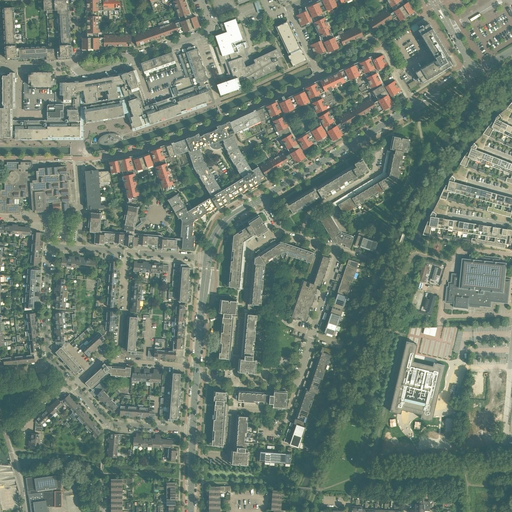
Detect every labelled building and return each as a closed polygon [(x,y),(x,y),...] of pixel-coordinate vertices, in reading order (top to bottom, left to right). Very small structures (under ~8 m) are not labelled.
[(58,13),(59,34),(59,45),(60,48),(57,48),(54,48),(46,49),(46,46),(19,48),(16,48),(16,45),(14,7),(2,8),(4,46),(5,58),(11,58),(11,60),(20,59),(23,59),(23,61),(27,61),(27,59),(34,58),(34,61),(37,61),(37,58),(45,58),(45,60),(55,60),(57,60),(66,59),(65,57),(72,57),(71,44),(69,12),(69,4),(66,4),(66,0),(43,0),(44,11),(47,11),(50,10),(50,9),(54,9),(55,10),(57,10),(58,13)] [(86,0),(87,14),(87,16),(87,34),(90,34),(90,33),(93,33),(93,38),(87,38),(82,38),(82,49),(104,49),(104,47),(131,46),(131,35),(103,35),(103,38),(98,38),(98,27),(98,21),(98,13),(98,11),(119,10),(119,11),(120,11),(119,0),(86,0)] [(186,20),(184,15),(187,14),(187,15),(190,14),(184,0),(149,0),(151,4),(151,3),(160,0),(172,0),(175,6),(180,22),(175,23),(175,21),(133,35),(137,46),(178,32),(179,34),(200,27),(196,16),(191,18),(186,20)] [(151,3),(151,4),(154,13),(159,12),(163,10),(175,6),(172,0),(160,0),(151,3)] [(258,0),(253,2),(257,13),(262,11),(258,0)] [(403,5),(399,0),(322,0),(320,2),(317,3),(307,8),(328,52),(338,48),(337,45),(342,43),(343,46),(363,36),(358,26),(333,37),(329,28),(329,27),(322,13),(325,12),(332,9),(332,8),(343,3),(349,0),(386,0),(394,11),(390,14),(386,9),(368,21),(374,31),(392,19),(395,24),(414,12),(408,2),(403,5)] [(49,46),(46,46),(46,49),(54,48),(57,48),(60,48),(59,45),(59,34),(58,13),(57,10),(55,10),(54,9),(50,9),(50,10),(47,11),(49,46)] [(329,27),(339,23),(332,9),(325,12),(322,13),(329,27)] [(117,20),(120,20),(120,11),(119,11),(119,10),(98,11),(98,13),(98,21),(111,21),(117,21),(117,20)] [(306,11),(301,13),(306,23),(311,21),(306,11)] [(306,23),(301,13),(296,16),(301,26),(306,23)] [(418,31),(424,41),(436,60),(434,61),(416,72),(422,83),(452,65),(448,60),(446,61),(445,59),(449,57),(429,24),(428,24),(424,18),(416,23),(417,25),(422,22),(425,26),(418,31)] [(269,73),(272,72),(273,71),(275,70),(281,67),(277,57),(280,56),(277,49),(269,52),(266,53),(266,54),(261,56),(259,57),(253,60),(255,63),(248,66),(245,67),(243,61),(247,60),(243,49),(249,47),(241,23),(237,24),(235,19),(220,24),(223,33),(215,36),(218,46),(215,47),(221,65),(224,63),(228,73),(226,74),(227,78),(229,77),(230,80),(216,85),(220,95),(226,93),(228,93),(237,89),(238,90),(238,91),(239,91),(240,91),(240,90),(241,90),(241,89),(241,88),(239,81),(253,76),(254,80),(260,77),(262,76),(267,74),(269,73)] [(278,29),(280,33),(289,29),(288,26),(289,26),(287,22),(278,26),(279,29),(278,29)] [(410,26),(414,32),(419,28),(415,23),(410,26)] [(283,37),(284,39),(293,35),(291,31),(290,31),(289,29),(280,33),(281,37),(283,37)] [(293,35),(284,39),(285,42),(284,42),(288,50),(289,50),(291,54),(288,56),(291,63),(292,65),(295,64),(295,65),(303,61),(303,60),(305,59),(301,49),(300,50),(297,44),(296,44),(294,39),(295,39),(293,35)] [(320,40),(315,43),(320,53),(325,51),(320,40)] [(320,53),(315,43),(310,45),(315,56),(320,53)] [(14,108),(14,90),(15,90),(15,82),(16,82),(16,79),(16,78),(15,78),(15,73),(9,73),(9,74),(8,74),(8,76),(2,76),(2,93),(2,108),(0,107),(0,137),(13,137),(13,132),(15,132),(15,137),(15,139),(21,139),(21,140),(23,140),(23,138),(29,138),(29,140),(31,140),(31,139),(32,139),(42,139),(42,140),(45,140),(45,138),(48,138),(48,137),(50,137),(50,138),(53,138),(53,137),(64,137),(64,138),(66,138),(66,137),(72,137),(72,138),(74,138),(74,137),(80,137),(80,125),(81,125),(81,121),(79,121),(79,118),(79,116),(79,91),(81,90),(84,90),(85,99),(87,109),(84,109),(86,122),(87,121),(87,123),(89,122),(89,121),(91,121),(92,121),(92,123),(95,122),(94,120),(100,119),(100,121),(102,121),(102,120),(103,120),(102,119),(107,118),(107,119),(108,119),(108,120),(110,119),(110,117),(116,117),(116,118),(118,118),(118,116),(121,116),(121,117),(123,116),(123,115),(124,115),(122,103),(119,103),(118,98),(116,84),(118,84),(120,84),(129,110),(130,112),(132,111),(133,116),(129,118),(130,121),(129,121),(130,123),(131,123),(133,128),(144,124),(143,122),(145,121),(146,124),(150,122),(151,124),(156,122),(156,123),(158,122),(158,121),(163,120),(164,121),(166,120),(166,119),(176,115),(177,116),(179,115),(178,114),(181,113),(181,112),(183,111),(186,111),(185,110),(196,106),(196,107),(198,106),(204,104),(206,104),(206,103),(207,104),(215,101),(213,96),(207,80),(208,79),(207,77),(206,77),(204,72),(205,71),(204,67),(203,67),(201,61),(202,61),(200,56),(199,57),(197,51),(198,51),(197,48),(195,49),(194,46),(191,47),(190,46),(188,47),(188,48),(187,49),(186,49),(187,52),(177,55),(179,60),(179,61),(175,62),(171,51),(169,52),(169,53),(164,55),(163,54),(159,56),(159,57),(153,59),(153,58),(149,59),(149,61),(143,63),(143,61),(140,62),(144,73),(156,69),(157,74),(166,71),(170,81),(167,82),(168,87),(171,86),(175,96),(156,103),(156,104),(154,105),(156,110),(153,111),(152,106),(151,104),(145,106),(137,83),(139,82),(135,70),(122,74),(122,73),(117,74),(118,76),(117,76),(116,76),(100,79),(82,82),(80,82),(79,82),(79,81),(74,81),(70,77),(69,77),(68,76),(67,77),(66,77),(65,78),(65,79),(65,80),(61,80),(61,81),(60,81),(60,84),(62,84),(62,85),(60,85),(60,89),(55,89),(55,104),(48,104),(48,105),(47,105),(47,118),(47,120),(33,120),(33,122),(30,122),(30,127),(28,127),(28,122),(26,122),(26,120),(12,120),(12,108),(14,108)] [(383,55),(379,57),(372,60),(377,70),(388,65),(383,55)] [(305,88),(312,103),(316,113),(327,108),(326,106),(322,98),(320,94),(325,91),(329,89),(330,89),(354,78),(359,75),(364,73),(367,79),(368,83),(370,86),(370,88),(381,83),(369,58),(360,63),(359,63),(350,67),(315,83),(315,84),(305,88)] [(31,87),(36,87),(37,87),(42,87),(47,87),(48,87),(52,87),(53,87),(53,85),(56,85),(56,79),(56,75),(53,75),(53,72),(52,72),(48,72),(47,72),(42,72),(37,72),(36,72),(31,72),(31,74),(28,74),(28,83),(31,83),(31,87)] [(354,78),(359,87),(361,92),(370,88),(370,86),(368,83),(367,79),(364,73),(359,75),(354,78)] [(408,84),(411,88),(417,85),(414,80),(408,84)] [(395,81),(389,84),(395,94),(400,90),(395,81)] [(395,94),(389,84),(385,86),(391,96),(395,94)] [(372,91),(378,100),(373,103),(370,98),(342,115),(337,118),(340,123),(336,125),(328,111),(318,117),(327,132),(332,141),(347,132),(344,127),(348,124),(376,108),(379,113),(393,104),(387,95),(388,95),(387,94),(382,97),(380,93),(382,92),(383,93),(385,91),(382,85),(372,91)] [(326,106),(327,108),(336,104),(330,89),(329,89),(325,91),(320,94),(322,98),(326,106)] [(294,96),(298,107),(309,102),(304,92),(294,96)] [(279,103),(284,113),(294,109),(289,98),(279,103)] [(172,144),(166,146),(162,147),(161,148),(150,151),(151,154),(150,154),(141,157),(133,160),(131,160),(131,158),(129,158),(120,160),(117,160),(109,162),(111,173),(122,171),(128,203),(140,200),(133,172),(145,168),(154,165),(155,165),(164,193),(175,189),(173,184),(171,179),(170,174),(168,168),(166,163),(165,159),(175,155),(175,154),(181,152),(188,150),(188,151),(189,152),(190,152),(194,165),(201,162),(203,162),(201,155),(200,155),(200,153),(201,152),(199,147),(203,145),(203,146),(205,145),(209,143),(209,145),(210,145),(210,146),(211,147),(212,148),(213,148),(214,149),(215,149),(216,149),(217,149),(218,149),(222,147),(225,148),(226,148),(226,150),(227,152),(228,152),(229,155),(231,158),(232,158),(234,162),(234,163),(238,170),(239,169),(241,174),(240,174),(243,178),(243,177),(244,178),(235,184),(223,191),(222,190),(222,189),(219,188),(218,188),(203,163),(201,164),(195,167),(197,170),(196,170),(200,177),(201,177),(203,181),(203,182),(207,189),(208,188),(210,192),(209,193),(212,197),(213,196),(213,197),(187,213),(187,212),(188,211),(185,208),(184,208),(182,204),(183,203),(178,196),(178,197),(176,194),(169,199),(180,218),(180,219),(183,219),(182,235),(184,235),(183,248),(192,249),(192,246),(193,247),(194,238),(193,238),(193,236),(192,235),(192,232),(191,232),(192,227),(193,227),(193,222),(194,221),(198,218),(197,217),(201,215),(202,216),(209,211),(208,211),(213,208),(213,209),(216,207),(217,208),(219,206),(220,207),(227,203),(226,202),(229,200),(228,199),(230,198),(237,194),(237,193),(239,192),(240,191),(241,190),(241,191),(243,189),(244,190),(247,188),(248,189),(250,187),(251,188),(258,184),(257,183),(259,182),(258,179),(260,178),(264,176),(259,168),(253,171),(253,173),(251,174),(237,149),(236,146),(232,136),(233,135),(233,136),(233,134),(236,133),(236,132),(237,131),(242,129),(248,126),(254,123),(260,120),(260,121),(270,117),(279,134),(278,134),(279,137),(290,132),(276,102),(266,106),(261,108),(256,111),(256,112),(230,124),(230,123),(227,124),(227,123),(219,126),(219,127),(217,128),(217,129),(208,133),(208,134),(203,136),(203,135),(202,135),(200,136),(199,135),(196,136),(196,135),(189,138),(189,139),(186,140),(172,145),(172,144)] [(499,126),(502,121),(501,121),(502,118),(500,114),(497,117),(492,122),(499,126)] [(236,133),(241,142),(246,140),(263,132),(265,131),(260,121),(260,120),(254,123),(248,126),(242,129),(237,131),(236,132),(236,133)] [(499,132),(499,131),(504,122),(502,121),(499,126),(492,122),(489,126),(494,128),(493,129),(499,132)] [(499,131),(504,133),(504,134),(508,125),(504,122),(499,131)] [(321,125),(311,131),(317,141),(326,135),(321,125)] [(508,138),(509,136),(508,136),(511,128),(511,126),(508,125),(504,134),(504,133),(503,135),(508,138)] [(491,134),(493,129),(494,128),(489,126),(486,130),(483,134),(490,137),(491,134)] [(105,135),(102,136),(101,136),(100,139),(99,139),(99,141),(100,143),(103,144),(106,145),(111,144),(115,143),(118,141),(118,142),(120,139),(120,137),(121,137),(119,135),(117,134),(113,133),(109,134),(109,133),(105,135)] [(283,152),(264,163),(259,166),(265,176),(288,162),(291,166),(305,157),(300,148),(299,147),(295,150),(292,146),(295,145),(295,146),(298,144),(291,134),(281,139),(290,153),(285,156),(283,152)] [(297,140),(303,149),(313,143),(307,134),(297,140)] [(398,179),(398,176),(402,155),(403,151),(406,152),(408,139),(402,138),(401,140),(400,140),(400,138),(393,136),(391,149),(394,150),(394,154),(392,153),(391,155),(388,174),(389,174),(389,176),(387,177),(386,175),(338,205),(343,214),(392,185),(391,183),(396,180),(396,178),(398,179)] [(475,155),(477,150),(476,150),(477,146),(474,143),(472,146),(468,152),(475,155)] [(175,189),(184,186),(185,186),(179,167),(186,165),(193,163),(190,152),(189,152),(188,151),(188,150),(181,152),(175,154),(175,155),(165,159),(166,163),(168,168),(170,174),(171,179),(173,184),(175,189)] [(476,161),(476,160),(480,151),(477,150),(475,155),(468,152),(465,156),(470,158),(470,159),(476,161)] [(476,160),(481,162),(484,153),(480,151),(476,160)] [(386,154),(389,154),(391,155),(392,153),(389,152),(386,152),(384,153),(380,174),(326,207),(328,210),(327,210),(327,211),(341,233),(342,233),(328,210),(338,205),(386,175),(387,177),(389,176),(389,174),(388,174),(382,173),(383,171),(383,167),(384,164),(386,164),(387,161),(385,161),(386,154)] [(481,162),(485,164),(489,155),(484,153),(481,162)] [(485,164),(490,166),(494,156),(489,155),(485,164)] [(468,164),(470,159),(470,158),(465,156),(461,162),(460,164),(467,167),(468,164)] [(490,166),(495,168),(498,158),(494,156),(490,166)] [(495,168),(499,169),(503,160),(498,158),(495,168)] [(368,170),(362,160),(358,162),(358,161),(354,164),(356,167),(352,169),(351,167),(316,188),(322,198),(356,177),(357,176),(360,174),(368,170)] [(499,169),(504,171),(508,162),(503,160),(499,169)] [(28,190),(28,178),(28,175),(31,175),(31,173),(35,173),(34,162),(21,162),(21,165),(19,165),(19,162),(7,162),(7,164),(5,164),(5,189),(0,190),(0,192),(0,210),(0,213),(19,214),(19,211),(22,211),(22,206),(19,206),(19,197),(28,197),(28,190)] [(503,173),(508,175),(511,164),(511,163),(508,162),(504,171),(503,173)] [(28,178),(28,190),(28,197),(31,197),(32,206),(29,206),(30,211),(34,210),(35,213),(46,212),(46,209),(49,209),(48,205),(52,204),(53,209),(55,209),(55,211),(67,210),(67,208),(69,208),(69,203),(69,202),(69,201),(75,200),(74,182),(72,182),(71,179),(69,180),(68,180),(67,167),(39,168),(39,171),(36,171),(37,181),(32,181),(32,178),(28,178)] [(111,182),(109,173),(108,171),(98,172),(98,170),(93,170),(91,170),(90,171),(85,171),(88,209),(89,209),(90,210),(91,209),(104,208),(104,205),(101,205),(99,183),(111,182)] [(454,187),(455,182),(454,182),(455,178),(452,176),(450,179),(446,185),(454,187)] [(455,193),(458,183),(455,182),(454,187),(446,185),(444,189),(449,191),(449,192),(455,193)] [(292,213),(302,208),(319,198),(313,188),(287,204),(286,203),(284,204),(287,210),(289,208),(292,213)] [(447,197),(449,192),(449,191),(444,189),(442,194),(440,198),(447,200),(447,197)] [(487,211),(492,212),(497,194),(495,193),(492,192),(489,202),(493,203),(492,208),(488,207),(487,211)] [(492,212),(496,213),(501,195),(497,194),(492,212)] [(496,213),(501,215),(506,196),(501,195),(496,213)] [(501,215),(506,216),(511,197),(506,196),(501,215)] [(179,220),(180,219),(180,218),(169,199),(168,199),(167,200),(179,220)] [(133,246),(134,246),(136,246),(138,246),(138,244),(156,245),(156,247),(176,249),(177,240),(158,239),(158,237),(138,235),(134,234),(134,231),(132,231),(137,207),(128,205),(124,229),(126,230),(126,234),(124,234),(104,233),(104,235),(95,234),(94,243),(104,243),(104,242),(123,243),(123,245),(124,245),(127,246),(127,245),(128,245),(129,246),(132,247),(133,246)] [(334,243),(338,244),(340,237),(338,235),(341,233),(327,211),(318,217),(334,243)] [(436,223),(437,217),(436,217),(437,214),(433,211),(431,215),(428,221),(436,223)] [(91,213),(90,222),(99,223),(100,213),(91,213)] [(246,227),(244,228),(233,235),(228,287),(239,288),(243,242),(252,236),(251,234),(254,232),(256,236),(267,229),(264,223),(262,224),(261,223),(263,222),(259,216),(248,223),(249,225),(246,227)] [(146,217),(140,218),(141,222),(136,227),(137,229),(147,220),(146,217)] [(438,228),(440,218),(437,217),(436,223),(428,221),(426,226),(432,227),(438,228)] [(99,223),(90,222),(89,232),(98,233),(99,223)] [(471,243),(476,244),(479,224),(477,224),(474,223),(472,233),(476,234),(476,239),(472,238),(471,243)] [(32,235),(32,242),(40,242),(40,238),(41,238),(42,233),(30,232),(30,226),(25,225),(25,227),(21,227),(21,238),(22,238),(22,234),(32,235)] [(480,244),(485,245),(488,226),(484,225),(480,244)] [(431,233),(432,227),(426,226),(423,235),(425,235),(430,236),(431,233)] [(485,245),(490,246),(493,227),(488,226),(485,245)] [(490,246),(495,247),(498,228),(493,227),(490,246)] [(495,247),(500,248),(503,228),(498,228),(495,247)] [(505,248),(506,244),(508,229),(503,228),(500,248),(505,248)] [(354,245),(359,247),(363,237),(364,234),(359,233),(358,234),(357,234),(356,237),(357,238),(354,245)] [(340,237),(338,244),(350,248),(353,238),(343,234),(342,238),(340,238),(340,237)] [(359,247),(364,249),(368,238),(363,237),(359,247)] [(364,249),(369,250),(373,240),(368,238),(364,249)] [(373,240),(369,250),(374,252),(378,242),(373,240)] [(281,254),(284,244),(280,243),(277,245),(276,244),(254,258),(254,263),(253,263),(250,304),(261,305),(264,264),(269,261),(268,260),(276,255),(277,256),(281,254)] [(285,243),(284,244),(281,254),(281,253),(286,255),(289,245),(285,243)] [(294,246),(289,245),(286,255),(291,256),(294,246)] [(299,248),(294,246),(291,256),(296,258),(299,248)] [(304,249),(299,248),(296,258),(301,260),(304,249)] [(309,251),(304,249),(301,260),(305,261),(309,251)] [(314,253),(309,251),(305,261),(310,263),(311,263),(313,256),(314,253)] [(500,257),(470,254),(469,259),(463,258),(462,258),(462,259),(460,276),(453,275),(452,283),(451,282),(449,282),(448,287),(447,302),(454,302),(454,304),(454,307),(469,309),(469,303),(474,304),(474,306),(491,307),(491,305),(492,302),(508,304),(511,279),(505,279),(507,263),(500,262),(500,257)] [(313,256),(311,263),(310,263),(307,272),(310,273),(315,257),(313,256)] [(323,256),(318,268),(325,271),(329,258),(323,256)] [(348,259),(347,264),(357,268),(358,263),(348,259)] [(182,264),(182,267),(179,301),(187,302),(187,299),(189,299),(189,293),(188,293),(188,287),(190,288),(190,282),(188,282),(189,276),(190,276),(191,271),(189,270),(190,267),(186,267),(186,264),(182,264)] [(347,264),(345,269),(355,272),(357,268),(347,264)] [(418,281),(424,283),(429,266),(423,264),(418,281)] [(291,317),(296,319),(296,318),(298,319),(298,317),(300,317),(299,319),(305,321),(310,309),(309,308),(310,305),(311,306),(316,289),(315,289),(317,285),(320,286),(325,271),(318,268),(313,284),(303,280),(291,317)] [(345,269),(343,274),(353,277),(355,272),(345,269)] [(343,274),(342,279),(352,282),(353,277),(343,274)] [(342,279),(340,284),(350,287),(352,282),(342,279)] [(340,284),(338,288),(349,292),(350,287),(340,284)] [(338,288),(337,293),(347,297),(349,292),(338,288)] [(337,293),(335,298),(345,302),(347,297),(337,293)] [(427,309),(426,312),(431,313),(436,296),(431,295),(429,300),(425,299),(423,307),(427,309)] [(335,298),(333,303),(344,307),(345,302),(335,298)] [(222,317),(219,358),(229,359),(233,318),(231,318),(231,314),(235,314),(236,301),(230,300),(229,303),(228,303),(228,300),(221,300),(220,313),(223,313),(223,317),(222,317)] [(333,303),(332,308),(342,311),(344,307),(333,303)] [(412,305),(410,311),(431,317),(431,315),(414,310),(415,306),(412,305)] [(332,308),(330,313),(340,316),(342,311),(332,308)] [(56,310),(56,311),(56,313),(54,313),(54,316),(53,316),(53,319),(62,318),(65,318),(65,311),(56,310)] [(246,314),(242,355),(244,355),(244,359),(240,359),(239,372),(246,372),(246,370),(247,370),(247,372),(254,373),(255,360),(252,360),(253,356),(257,315),(253,315),(253,312),(246,311),(246,314)] [(329,317),(339,321),(342,322),(343,317),(340,316),(330,313),(329,317)] [(129,325),(129,328),(128,331),(127,331),(126,336),(128,336),(128,339),(128,342),(126,342),(126,348),(127,348),(127,351),(130,351),(130,354),(143,355),(143,352),(135,351),(137,317),(130,316),(129,319),(128,319),(127,325),(129,325)] [(329,317),(327,322),(337,326),(339,321),(329,317)] [(337,326),(327,322),(325,327),(335,331),(337,326)] [(325,333),(324,335),(335,338),(335,336),(334,336),(335,331),(325,327),(324,332),(325,333)] [(424,329),(423,334),(435,336),(437,327),(424,328),(424,329)] [(99,332),(96,336),(102,344),(105,342),(104,341),(105,339),(99,332)] [(96,336),(92,339),(98,346),(100,344),(101,345),(102,344),(96,336)] [(92,339),(89,342),(95,350),(98,348),(97,347),(98,346),(92,339)] [(173,348),(176,349),(182,349),(182,344),(181,344),(181,340),(170,339),(170,340),(173,341),(173,348)] [(65,341),(55,342),(56,348),(58,350),(55,352),(75,374),(77,372),(79,374),(83,370),(81,368),(80,369),(61,347),(65,343),(65,341)] [(394,394),(390,411),(397,413),(400,413),(401,409),(421,414),(420,418),(431,421),(434,408),(437,394),(444,365),(434,363),(433,366),(412,362),(416,344),(406,341),(395,388),(394,394)] [(29,345),(30,355),(34,355),(34,352),(39,351),(39,346),(37,346),(37,342),(26,344),(26,345),(29,345)] [(89,342),(85,345),(91,352),(92,351),(93,352),(95,350),(89,342)] [(91,352),(85,345),(81,349),(88,357),(90,354),(89,353),(91,352)] [(320,352),(330,355),(332,356),(334,351),(322,347),(320,352)] [(167,351),(166,358),(170,358),(170,360),(175,360),(176,349),(173,348),(173,351),(167,351)] [(320,352),(318,356),(329,360),(330,355),(320,352)] [(12,353),(11,354),(13,365),(16,364),(17,366),(19,365),(18,356),(13,357),(12,353)] [(3,358),(3,361),(4,367),(9,366),(9,365),(13,365),(11,354),(10,354),(11,357),(3,358)] [(34,355),(30,355),(25,356),(26,363),(29,363),(30,364),(35,364),(34,355)] [(318,356),(317,361),(327,365),(329,360),(318,356)] [(317,361),(315,366),(325,370),(327,365),(317,361)] [(85,382),(90,388),(108,372),(109,373),(110,373),(110,375),(130,376),(131,367),(125,367),(125,369),(111,367),(111,366),(106,366),(104,363),(102,365),(103,366),(85,382)] [(315,366),(314,371),(324,374),(325,370),(315,366)] [(314,371),(312,376),(322,379),(324,374),(314,371)] [(173,373),(171,390),(169,418),(160,418),(160,421),(173,422),(173,419),(177,419),(177,416),(179,416),(179,411),(178,411),(178,405),(179,405),(180,399),(178,399),(179,393),(180,394),(180,391),(181,388),(179,388),(180,382),(181,382),(182,377),(180,376),(180,373),(173,373)] [(312,376),(310,380),(320,384),(322,379),(312,376)] [(310,380),(309,385),(319,389),(320,384),(310,380)] [(90,392),(92,394),(103,385),(101,382),(90,392)] [(94,397),(97,395),(102,389),(105,387),(103,385),(92,394),(94,397)] [(309,385),(307,390),(315,393),(317,394),(319,389),(309,385)] [(461,387),(452,385),(449,396),(458,398),(461,387)] [(97,398),(99,400),(106,394),(102,389),(97,395),(99,397),(97,398)] [(305,389),(303,394),(313,398),(315,393),(307,390),(305,389)] [(215,404),(214,405),(214,406),(211,445),(222,446),(225,407),(225,405),(223,405),(223,401),(226,401),(226,392),(215,391),(215,395),(214,395),(213,400),(215,400),(215,404)] [(238,401),(248,402),(249,391),(239,391),(238,401)] [(248,402),(259,403),(259,392),(249,391),(248,402)] [(270,395),(269,403),(273,404),(273,407),(286,407),(286,401),(284,401),(284,399),(286,399),(287,392),(274,391),(273,395),(270,395)] [(269,403),(270,395),(270,393),(259,392),(259,403),(269,404),(269,403)] [(54,402),(51,405),(59,413),(59,412),(57,410),(65,403),(69,408),(75,402),(72,399),(73,398),(69,394),(60,402),(56,398),(53,401),(54,402)] [(102,401),(104,403),(110,398),(106,394),(99,400),(101,402),(102,401)] [(303,394),(301,399),(311,403),(313,398),(303,394)] [(105,406),(107,408),(114,402),(110,398),(104,403),(106,405),(105,406)] [(77,405),(75,402),(69,408),(73,412),(72,412),(72,413),(80,406),(78,404),(77,405)] [(115,409),(120,409),(120,407),(118,407),(114,402),(107,408),(109,410),(110,409),(112,412),(115,409)] [(300,404),(298,409),(308,412),(310,407),(300,404)] [(48,406),(45,408),(53,415),(56,412),(58,414),(59,413),(51,405),(49,407),(48,406)] [(82,408),(80,406),(72,413),(76,417),(82,411),(80,409),(82,408)] [(45,410),(43,412),(49,418),(53,415),(45,408),(44,409),(45,410)] [(298,409),(296,414),(307,417),(308,412),(298,409)] [(84,413),(82,411),(76,417),(79,421),(87,414),(85,412),(84,413)] [(41,412),(39,414),(46,422),(49,418),(43,412),(42,413),(41,412)] [(37,417),(36,418),(42,425),(46,422),(39,414),(36,416),(37,417)] [(89,416),(87,414),(79,421),(83,425),(90,419),(88,417),(89,416)] [(296,414),(295,418),(307,423),(307,422),(305,422),(307,417),(296,414)] [(248,417),(240,416),(237,416),(234,447),(237,447),(236,451),(233,451),(232,464),(238,464),(239,462),(240,462),(240,464),(247,465),(248,452),(245,451),(245,448),(248,417)] [(293,423),(295,424),(306,428),(307,423),(295,418),(293,423)] [(92,421),(90,419),(83,425),(87,430),(95,423),(93,420),(92,421)] [(97,425),(95,423),(87,430),(91,434),(98,428),(96,426),(97,425)] [(295,424),(294,429),(304,432),(306,428),(295,424)] [(100,430),(98,428),(91,434),(95,438),(103,431),(101,429),(100,430)] [(294,429),(292,434),(302,437),(304,432),(294,429)] [(292,434),(290,438),(301,442),(302,437),(292,434)] [(168,447),(168,450),(171,450),(172,438),(167,438),(167,439),(163,439),(162,447),(168,447)] [(301,442),(290,438),(289,444),(299,447),(301,442)] [(177,451),(171,450),(168,450),(167,458),(164,457),(164,459),(167,460),(175,460),(175,456),(177,456),(177,451)] [(26,478),(27,491),(28,491),(28,492),(28,494),(30,511),(47,511),(47,507),(50,507),(51,507),(54,506),(55,507),(61,507),(61,491),(61,488),(61,476),(56,476),(56,475),(34,478),(33,478),(33,477),(26,478)] [(110,511),(119,511),(120,511),(122,511),(122,483),(132,483),(132,479),(111,479),(111,483),(109,483),(109,486),(111,486),(111,494),(109,494),(109,497),(111,497),(111,504),(109,504),(109,508),(111,508),(110,511)] [(219,511),(220,491),(230,491),(230,486),(209,486),(209,490),(207,490),(207,494),(209,494),(209,501),(207,501),(207,502),(207,505),(209,505),(209,511),(207,511),(206,511),(219,511)] [(272,497),(271,500),(281,501),(282,491),(272,490),(272,493),(270,493),(270,497),(272,497)] [(415,499),(415,509),(423,510),(423,511),(426,511),(427,509),(428,509),(429,501),(424,501),(424,500),(415,499)] [(271,510),(273,510),(283,511),(283,510),(281,510),(281,501),(271,500),(271,503),(269,503),(269,506),(271,506),(271,510)]
